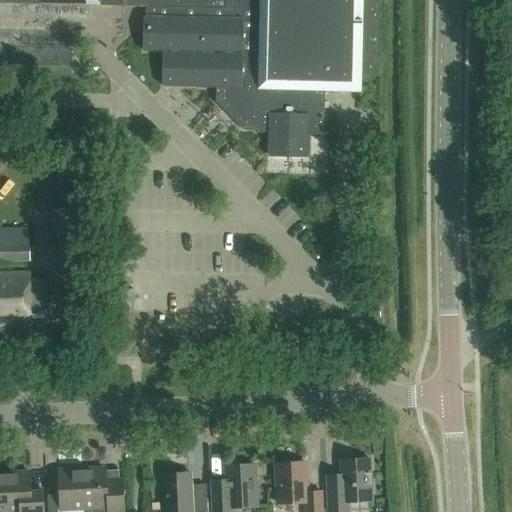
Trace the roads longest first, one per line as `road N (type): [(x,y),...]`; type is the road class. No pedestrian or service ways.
road 1 (residential): [(0,415),(418,395)]
road 2 (tertiary): [(450,340),(450,0)]
road 3 (unclassified): [(450,340),(496,331),(508,306),(511,51)]
